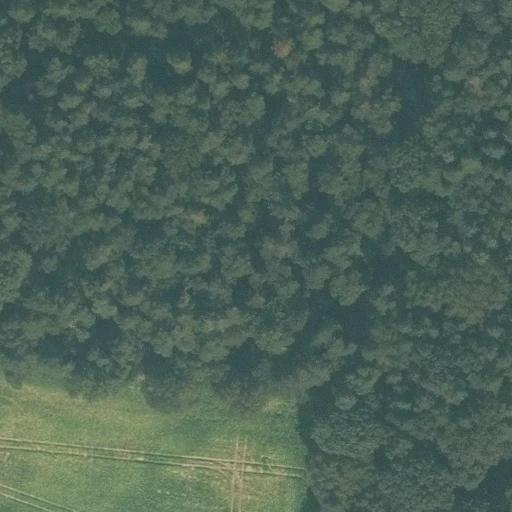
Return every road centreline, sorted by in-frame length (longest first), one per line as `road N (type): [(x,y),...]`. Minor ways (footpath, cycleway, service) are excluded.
road 1 (track): [(189,0),(210,84),(318,326),(321,511)]
road 2 (track): [(318,436),(511,478)]
